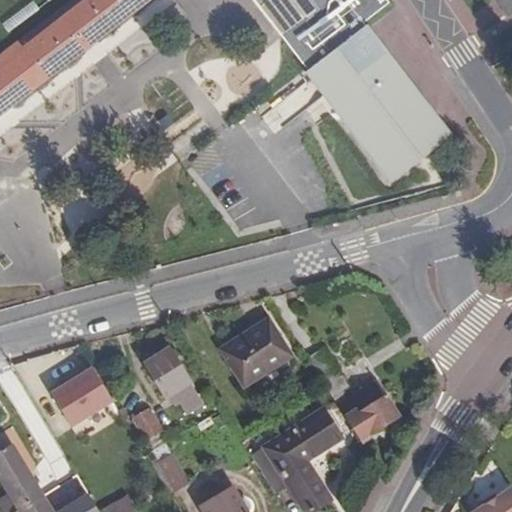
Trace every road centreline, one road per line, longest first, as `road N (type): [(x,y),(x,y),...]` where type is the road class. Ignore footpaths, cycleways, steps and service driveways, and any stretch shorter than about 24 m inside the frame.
road 1 (residential): [(425,233),(0,345)]
road 2 (tertiary): [(426,0),(511,125)]
road 3 (tertiary): [(425,233),(419,268),(427,302),(452,350),(472,358)]
road 4 (residential): [(505,327),(465,299),(452,256),(425,233)]
